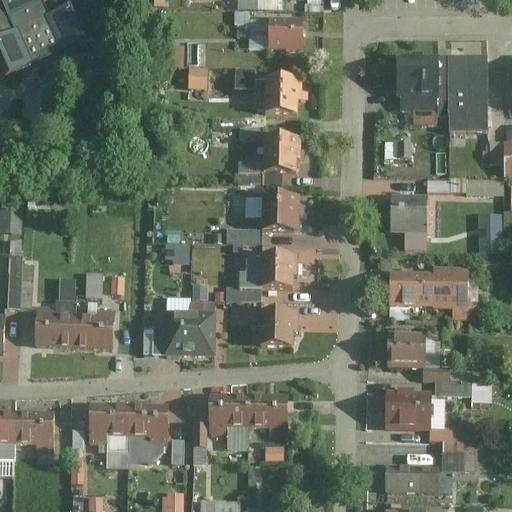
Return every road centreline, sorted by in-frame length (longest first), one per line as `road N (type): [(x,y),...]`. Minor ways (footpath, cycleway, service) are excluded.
road 1 (residential): [(345,369),(0,397)]
road 2 (residential): [(345,369),(352,26)]
road 3 (residential): [(352,26),(511,25)]
road 4 (residential): [(342,511),(345,369)]
